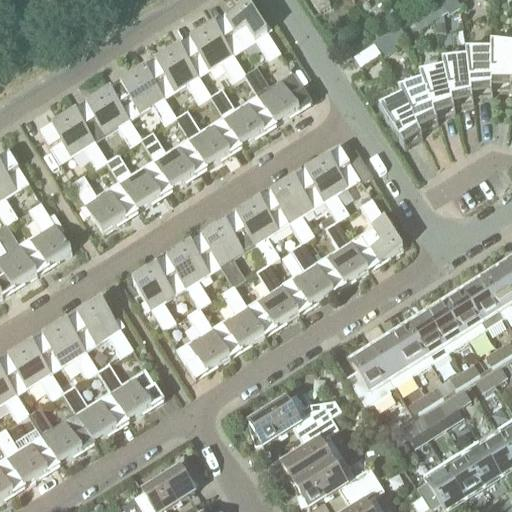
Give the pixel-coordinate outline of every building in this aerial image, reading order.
[(340,0),(309,0),(320,18),(331,11),(330,7),(340,0)] [(459,9),(452,0),(442,7),(427,16),(434,26),(448,17),(448,16),(459,9)] [(246,82),(246,81),(234,61),(256,47),(269,69),(282,61),(268,40),(273,37),(272,35),(271,36),(267,28),(263,30),(251,11),(215,33),(246,82)] [(434,26),(427,16),(413,26),(419,36),(434,26)] [(385,36),(380,29),(373,34),(377,41),(385,36)] [(402,32),(386,43),(393,52),(408,42),(402,32)] [(246,83),(246,82),(215,33),(181,55),(211,103),(212,103),(199,83),(221,69),(235,90),(246,83)] [(352,54),(347,45),(336,51),(341,60),(352,54)] [(361,74),(382,61),(375,50),(354,63),(361,74)] [(511,52),(492,50),(492,58),(493,58),(492,95),(493,95),(500,95),(500,97),(511,97),(511,52)] [(181,55),(157,70),(146,77),(177,125),(165,105),(187,91),(200,112),(211,105),(212,104),(211,103),(181,55)] [(493,58),(492,58),(467,58),(468,66),(469,66),(472,102),(473,102),(480,102),(480,104),(493,102),(493,95),(492,95),(493,58)] [(469,66),(468,66),(443,68),(445,76),(453,112),(454,112),(461,110),(462,112),(474,110),(473,102),(472,102),(469,66)] [(246,82),(246,83),(277,131),(312,109),(294,81),(271,95),(258,74),(246,81),(246,82)] [(445,76),(420,81),(423,89),(424,89),(436,124),(436,123),(443,121),(444,123),(456,119),(454,112),(453,112),(445,76)] [(177,126),(177,125),(146,77),(112,98),(142,147),(143,146),(130,126),(152,112),(165,134),(177,126)] [(277,131),(246,83),(258,103),(236,117),(223,96),(212,103),(211,103),(212,104),(242,153),(277,131)] [(424,89),(423,89),(399,97),(403,104),(419,137),(420,137),(426,134),(427,136),(439,130),(436,123),(436,124),(424,89)] [(96,148),(106,141),(112,152),(124,145),(131,155),(142,148),(143,148),(142,147),(112,98),(88,113),(78,119),(77,120),(107,168),(108,168),(96,148)] [(212,104),(211,105),(224,125),(202,139),(188,118),(177,125),(177,126),(208,175),(242,153),(212,104)] [(403,104),(380,115),(405,155),(406,154),(405,152),(411,149),(412,150),(423,143),(420,137),(419,137),(403,104)] [(108,169),(107,168),(77,120),(42,142),(60,170),(83,156),(96,177),(108,170),(108,169)] [(177,126),(189,146),(167,160),(154,139),(143,146),(142,147),(143,148),(173,196),(208,175),(177,126)] [(143,148),(142,148),(155,168),(133,182),(119,161),(108,168),(107,168),(108,169),(139,218),(173,196),(143,148)] [(338,229),(339,229),(350,222),(337,201),(360,186),(372,206),(384,199),(367,173),(356,179),(342,157),(307,180),(338,228),(338,229)] [(7,233),(8,232),(19,225),(6,204),(29,190),(11,161),(0,168),(0,221),(6,232),(7,233)] [(108,169),(108,170),(120,190),(98,204),(85,182),(72,190),(85,211),(81,214),(82,216),(82,215),(87,223),(91,220),(103,240),(139,218),(108,169)] [(304,251),(304,250),(316,243),(302,222),(324,208),(337,228),(338,228),(307,180),(273,201),(303,250),(304,251)] [(269,273),(270,272),(281,265),(268,244),(290,230),(302,250),(303,250),(273,201),(238,223),(269,271),(269,273)] [(338,229),(369,278),(404,255),(392,236),(396,234),(391,226),(391,225),(391,224),(386,227),(373,206),(360,214),(374,235),(352,249),(339,229),(338,229)] [(8,232),(7,233),(38,281),(73,259),(61,240),(64,237),(60,230),(60,229),(59,228),(55,231),(42,209),(29,217),(42,238),(20,252),(8,232)] [(235,294),(246,287),(233,266),(255,252),(268,272),(269,271),(238,223),(204,245),(234,293),(235,294)] [(304,250),(304,251),(334,299),(369,278),(338,229),(338,228),(337,228),(326,235),(339,257),(317,270),(304,250)] [(0,298),(3,303),(38,281),(7,233),(6,232),(0,235),(0,247),(8,260),(0,265),(0,298)] [(169,266),(199,315),(200,316),(201,315),(212,309),(199,287),(221,273),(233,293),(234,293),(204,245),(169,266)] [(270,272),(269,273),(300,321),(334,299),(304,251),(303,250),(302,250),(291,257),(305,278),(282,292),(270,272)] [(199,315),(169,266),(134,288),(146,308),(142,310),(147,318),(146,318),(147,320),(152,317),(165,338),(177,330),(164,309),(186,295),(199,315)] [(511,268),(499,276),(511,295),(511,268)] [(235,294),(265,343),(300,321),(269,273),(269,271),(268,272),(257,279),(270,300),(248,314),(235,294)] [(481,287),(504,325),(511,319),(511,295),(499,276),(481,287)] [(463,299),(486,336),(504,325),(481,287),(463,299)] [(201,315),(200,316),(230,364),(265,343),(235,294),(234,293),(233,293),(222,300),(235,322),(213,335),(201,315)] [(445,310),(468,348),(486,336),(463,299),(445,310)] [(98,378),(99,378),(86,358),(109,344),(122,365),(134,357),(121,336),(126,333),(125,332),(124,332),(119,325),(115,327),(103,308),(68,330),(98,378)] [(426,322),(450,359),(468,348),(445,310),(426,322)] [(199,315),(188,322),(201,343),(177,358),(195,387),(230,364),(200,316),(199,315)] [(408,333),(431,370),(450,359),(426,322),(408,333)] [(64,400),(64,399),(52,379),(74,366),(87,387),(98,380),(99,379),(98,378),(68,330),(33,351),(64,400)] [(390,345),(413,382),(431,370),(408,333),(390,345)] [(371,356),(395,393),(413,382),(390,345),(371,356)] [(498,355),(504,365),(511,360),(511,349),(511,347),(498,355)] [(0,372),(0,375),(29,421),(30,421),(17,401),(39,387),(53,408),(64,401),(65,401),(64,400),(33,351),(0,372)] [(504,365),(498,355),(486,363),(492,373),(504,365)] [(395,393),(371,356),(352,368),(358,378),(348,384),(367,415),(392,400),(390,397),(395,393)] [(462,378),(468,388),(480,380),(474,370),(462,378)] [(98,378),(99,379),(130,428),(165,406),(147,377),(123,392),(110,371),(99,378),(98,378)] [(489,381),(495,391),(508,383),(502,374),(489,381)] [(0,411),(5,409),(18,430),(29,423),(30,423),(29,421),(0,375),(0,411)] [(468,388),(462,378),(449,386),(455,396),(468,388)] [(76,392),(64,399),(64,400),(65,401),(95,449),(130,428),(99,379),(98,380),(111,400),(89,414),(76,392)] [(495,391),(489,381),(477,389),(483,399),(495,391)] [(425,401),(431,411),(444,403),(438,393),(425,401)] [(453,404),(459,414),(471,406),(465,396),(453,404)] [(41,414),(30,421),(29,421),(30,423),(60,471),(95,449),(65,401),(64,401),(76,421),(54,435),(41,414)] [(431,411),(425,401),(413,409),(419,419),(431,411)] [(300,445),(332,425),(342,419),(336,409),(309,412),(305,415),(297,402),(278,413),(277,410),(262,415),(264,422),(249,431),(252,442),(253,442),(256,453),(263,451),(264,453),(294,435),(300,445)] [(464,423),(459,414),(453,404),(434,416),(440,426),(446,435),(458,427),(464,423)] [(422,437),(435,429),(440,426),(434,416),(429,419),(416,427),(422,437)] [(6,436),(0,439),(0,451),(26,493),(60,471),(30,423),(29,423),(42,443),(20,457),(6,436)] [(295,494),(343,463),(330,443),(340,437),(332,425),(300,445),(306,455),(282,470),(291,484),(289,486),(288,485),(287,486),(295,494)] [(511,426),(497,435),(511,458),(511,426)] [(385,443),(392,438),(395,437),(389,427),(386,428),(379,433),(385,443)] [(422,437),(416,427),(399,438),(406,447),(410,445),(422,437)] [(511,478),(511,458),(497,435),(479,447),(503,484),(511,478)] [(503,484),(479,447),(461,458),(484,495),(503,484)] [(0,509),(26,493),(0,451),(0,453),(7,465),(0,469),(0,509)] [(484,495),(461,458),(443,470),(466,507),(484,495)] [(346,506),(378,486),(371,475),(355,484),(343,463),(295,494),(298,503),(301,511),(314,511),(339,496),(346,506)] [(457,511),(466,507),(443,470),(424,481),(428,488),(418,495),(428,511),(435,511),(441,509),(442,511),(457,511)] [(174,511),(196,499),(194,496),(199,491),(190,483),(191,483),(182,475),(167,485),(162,479),(151,491),(154,493),(135,505),(139,511),(174,511)] [(380,511),(375,504),(385,498),(378,486),(346,506),(349,511),(380,511)] [(413,511),(427,511),(423,503),(412,510),(413,511)]
